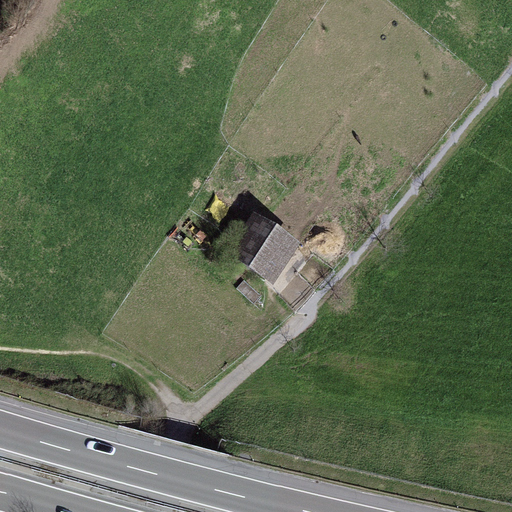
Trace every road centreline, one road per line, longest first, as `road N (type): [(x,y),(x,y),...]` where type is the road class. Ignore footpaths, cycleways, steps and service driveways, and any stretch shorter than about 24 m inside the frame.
road 1 (motorway): [(308,511),(0,429)]
road 2 (track): [(308,318),(178,435),(129,511)]
